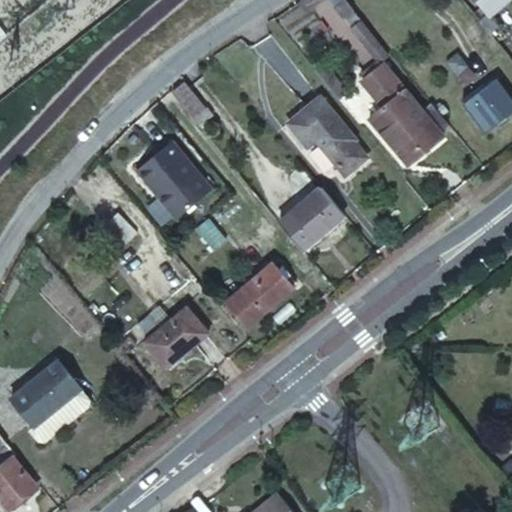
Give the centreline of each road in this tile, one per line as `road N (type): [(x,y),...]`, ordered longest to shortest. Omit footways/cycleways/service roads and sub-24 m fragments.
road 1 (residential): [(0,258),(51,182),(106,123),(164,71),(269,0)]
road 2 (secondary): [(297,367),(511,196)]
road 3 (secondary): [(115,511),(297,367)]
road 4 (residential): [(297,367),(376,453),(403,511)]
